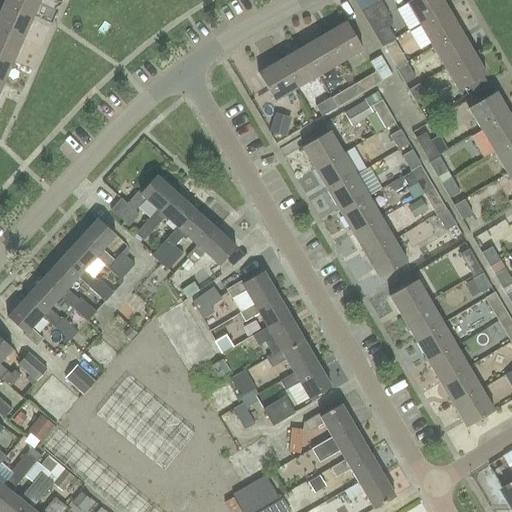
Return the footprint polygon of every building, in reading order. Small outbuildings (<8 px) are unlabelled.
[(4,0),(4,2),(34,16),(40,0),(4,0)] [(422,24),(450,7),(446,0),(410,0),(409,1),(422,24)] [(385,45),(394,40),(397,38),(390,25),(395,22),(383,1),(365,11),(385,45)] [(4,2),(0,10),(0,28),(23,39),(34,16),(4,2)] [(435,45),(463,29),(450,7),(422,24),(435,45)] [(349,19),(326,32),(343,61),(366,48),(349,19)] [(0,28),(0,56),(13,63),(23,39),(0,28)] [(463,29),(435,45),(448,68),(476,51),(463,29)] [(326,32),(304,45),(321,74),(343,61),(326,32)] [(408,64),(394,40),(385,45),(384,46),(398,70),(407,64),(408,64)] [(304,45),(282,58),(299,87),(321,74),(304,45)] [(476,51),(448,68),(460,90),(489,73),(476,51)] [(0,56),(0,85),(2,86),(13,63),(0,56)] [(384,81),(383,80),(392,75),(381,56),(370,62),(376,73),(357,84),(362,94),(384,81)] [(282,58),(259,72),(276,100),(299,87),(282,58)] [(405,85),(416,79),(407,64),(398,70),(397,71),(405,85)] [(334,97),(340,107),(362,94),(357,84),(334,97)] [(417,105),(427,99),(419,85),(409,91),(417,105)] [(483,129),(511,113),(498,91),(470,107),(483,129)] [(322,117),(336,109),(331,99),(317,107),(322,117)] [(354,125),(364,119),(375,113),(367,99),(346,111),(354,125)] [(386,127),(396,122),(383,99),(373,105),(386,127)] [(511,114),(511,113),(483,129),(496,152),(511,142),(511,114)] [(270,131),(285,136),(290,119),(275,114),(270,131)] [(440,155),(431,140),(426,132),(430,130),(426,124),(413,132),(430,161),(440,155)] [(316,169),(345,152),(331,130),(303,146),(316,169)] [(399,150),(409,145),(401,131),(391,137),(399,150)] [(440,155),(442,153),(448,150),(440,135),(431,140),(440,155)] [(511,142),(496,152),(509,173),(511,171),(511,142)] [(411,171),(421,165),(413,151),(403,157),(411,171)] [(316,169),(329,191),(358,175),(345,152),(316,169)] [(438,178),(448,172),(440,158),(429,164),(438,178)] [(424,193),(434,188),(421,166),(388,185),(390,188),(395,190),(400,188),(398,184),(405,180),(409,186),(418,182),(424,193)] [(160,213),(177,193),(157,175),(139,194),(138,193),(127,205),(121,199),(110,211),(129,227),(139,216),(135,212),(145,200),(157,210),(160,213)] [(342,212),(370,196),(358,175),(329,191),(342,212)] [(450,199),(460,193),(452,178),(442,184),(450,199)] [(447,209),(434,188),(424,193),(437,215),(447,209)] [(179,230),(196,210),(177,193),(160,213),(157,210),(147,222),(136,234),(143,241),(154,229),(165,217),(177,228),(179,230)] [(355,234),(383,217),(370,196),(342,212),(355,234)] [(427,210),(421,200),(411,206),(417,216),(427,210)] [(463,221),(473,215),(465,201),(455,206),(463,221)] [(456,224),(447,209),(436,216),(445,230),(456,224)] [(199,248),(217,228),(196,210),(179,230),(177,228),(151,256),(167,270),(182,254),(174,247),(185,235),(197,246),(199,248)] [(368,256),(396,239),(383,217),(355,234),(368,256)] [(120,281),(135,265),(122,253),(115,261),(103,250),(116,236),(98,219),(80,238),(99,255),(96,258),(120,281)] [(220,267),(238,247),(217,228),(199,248),(197,246),(186,258),(194,265),(205,253),(220,267)] [(80,238),(62,258),(81,275),(78,278),(106,303),(115,294),(99,279),(97,281),(85,270),(96,258),(99,255),(80,238)] [(381,278),(409,262),(396,239),(368,256),(381,278)] [(490,267),(500,261),(492,248),(482,254),(490,267)] [(474,277),(483,272),(470,249),(460,255),(474,277)] [(67,290),(78,278),(81,275),(62,258),(44,277),(62,294),(60,297),(80,315),(88,322),(96,313),(81,298),(79,301),(67,290)] [(503,289),(511,283),(511,282),(504,270),(495,276),(503,289)] [(255,308),(277,295),(263,272),(242,284),(240,282),(225,290),(231,299),(245,291),(253,305),(255,308)] [(482,294),(492,288),(483,274),(473,280),(482,294)] [(49,309),(60,297),(62,294),(44,277),(25,297),(44,314),(43,316),(70,342),(79,333),(63,318),(61,320),(49,309)] [(404,318),(433,301),(420,279),(391,296),(404,318)] [(191,303),(202,320),(213,313),(210,308),(221,300),(212,288),(191,303)] [(499,321),(509,315),(496,293),(487,299),(499,321)] [(268,331),(290,318),(277,295),(255,308),(253,305),(239,313),(244,322),(259,314),(267,328),(268,331)] [(32,328),(43,316),(44,314),(25,297),(7,316),(26,334),(25,336),(37,347),(44,339),(32,328)] [(417,340),(446,323),(433,301),(404,318),(417,340)] [(511,342),(511,320),(509,315),(499,321),(511,342)] [(303,341),(290,318),(268,331),(267,328),(253,336),(259,346),(265,343),(272,355),(280,350),(281,353),(303,341)] [(430,362),(458,345),(446,323),(417,340),(430,362)] [(131,341),(136,335),(130,329),(125,335),(131,341)] [(15,371),(12,375),(0,364),(0,362),(13,349),(0,337),(0,377),(10,387),(21,376),(15,371)] [(109,367),(123,352),(106,337),(92,351),(109,367)] [(231,348),(228,342),(222,341),(216,344),(222,354),(231,348)] [(295,377),(317,364),(303,341),(281,353),(280,350),(272,355),(266,359),(271,368),(285,360),(293,373),(295,377)] [(442,383),(471,366),(458,345),(430,362),(442,383)] [(38,380),(48,369),(28,353),(19,364),(38,380)] [(228,373),(221,362),(212,367),(219,378),(228,373)] [(309,399),(330,387),(317,364),(295,377),(293,373),(279,381),(285,391),(299,382),(309,399)] [(84,394),(96,382),(87,375),(77,365),(76,366),(65,378),(84,394)] [(455,405),(484,388),(471,366),(442,383),(455,405)] [(257,388),(246,371),(233,379),(243,396),(257,388)] [(127,378),(111,397),(121,405),(137,386),(127,378)] [(137,386),(121,405),(131,413),(146,394),(137,386)] [(468,427),(497,410),(484,388),(455,405),(468,427)] [(146,394),(131,413),(141,421),(156,402),(146,394)] [(0,413),(5,418),(13,409),(0,396),(0,413)] [(111,397),(96,415),(106,423),(121,405),(111,397)] [(263,409),(272,426),(295,414),(285,397),(263,409)] [(156,402),(141,421),(150,429),(166,410),(156,402)] [(333,440),(355,427),(341,404),(319,417),(318,414),(303,423),(309,432),(323,423),(331,437),(333,440)] [(121,405),(106,423),(115,431),(131,413),(121,405)] [(166,410),(150,429),(160,437),(176,418),(166,410)] [(131,413),(115,431),(125,439),(141,421),(131,413)] [(26,419),(20,414),(14,421),(20,426),(26,419)] [(42,417),(33,429),(45,438),(54,427),(42,417)] [(176,418),(160,437),(170,445),(185,426),(176,418)] [(141,421),(125,439),(135,447),(150,429),(141,421)] [(185,426),(170,445),(180,453),(195,434),(185,426)] [(368,450),(355,427),(333,440),(331,437),(311,449),(317,459),(322,456),(324,459),(339,451),(345,460),(347,463),(368,450)] [(150,429),(135,447),(145,456),(160,437),(150,429)] [(290,429),(288,453),(300,454),(302,430),(290,429)] [(58,430),(43,449),(53,458),(69,439),(58,430)] [(160,437),(145,456),(154,464),(170,445),(160,437)] [(69,439),(53,458),(63,466),(79,447),(69,439)] [(170,445),(154,464),(164,472),(180,453),(170,445)] [(79,447),(63,466),(74,475),(89,456),(79,447)] [(331,469),(336,478),(351,470),(358,484),(360,487),(382,474),(368,450),(347,463),(345,460),(331,469)] [(0,499),(9,489),(12,492),(25,477),(36,463),(26,454),(11,472),(0,464),(0,463),(0,499)] [(89,456),(74,475),(84,483),(99,464),(89,456)] [(42,496),(63,471),(47,458),(40,466),(36,463),(25,477),(33,483),(20,498),(12,492),(9,489),(0,499),(0,511),(25,511),(30,507),(32,508),(42,496)] [(99,464),(84,483),(94,492),(110,473),(99,464)] [(73,478),(65,471),(55,482),(64,489),(73,478)] [(110,473),(94,492),(104,500),(120,481),(110,473)] [(374,510),(396,497),(382,474),(360,487),(358,484),(344,492),(350,501),(363,493),(374,510)] [(120,481),(104,500),(115,509),(130,490),(120,481)] [(511,483),(502,490),(511,506),(511,483)] [(249,485),(232,495),(242,511),(255,511),(262,508),(249,485)] [(130,490),(115,509),(118,511),(129,511),(140,498),(130,490)] [(90,500),(82,493),(75,501),(83,508),(90,500)] [(63,511),(66,509),(54,498),(42,511),(37,511),(32,508),(30,507),(25,511),(63,511)] [(140,498),(129,511),(146,511),(151,507),(140,498)] [(289,511),(282,500),(260,511),(289,511)]
